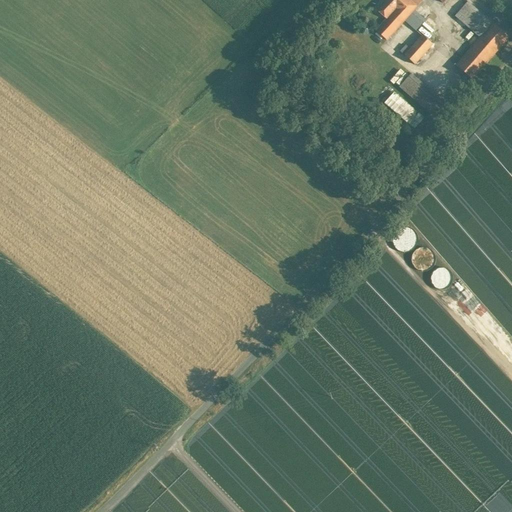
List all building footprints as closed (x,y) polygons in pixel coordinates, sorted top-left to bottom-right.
[(441,24),(420,6),(422,4),(421,2),(422,0),(408,0),(399,11),(396,8),(386,19),(376,31),(386,40),(404,20),(421,36),(427,40),(441,24)] [(387,0),(378,11),(386,19),(396,8),(399,11),(408,0),(387,0)] [(492,23),(467,2),(455,16),(480,37),(492,23)] [(480,37),(455,65),(472,80),(509,37),(492,23),(480,37)] [(410,49),(404,55),(414,64),(432,44),(427,40),(421,36),(410,49)] [(405,45),(399,51),(404,55),(410,49),(405,45)] [(449,106),(411,74),(399,87),(433,117),(437,120),(449,106)] [(425,120),(393,92),(384,103),(415,131),(425,120)] [(511,118),(508,115),(462,165),(463,176),(466,166),(471,214),(477,196),(498,214),(491,222),(467,213),(474,292),(484,264),(488,302),(496,281),(511,295),(511,118)] [(334,342),(332,348),(340,351),(343,346),(334,342)] [(330,362),(334,369),(342,366),(338,359),(335,360),(334,360),(330,362)]
